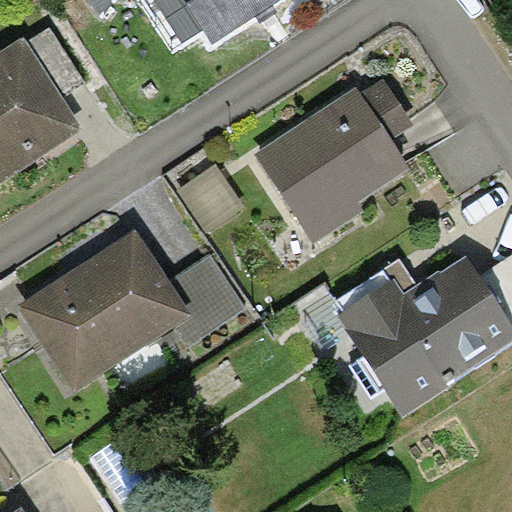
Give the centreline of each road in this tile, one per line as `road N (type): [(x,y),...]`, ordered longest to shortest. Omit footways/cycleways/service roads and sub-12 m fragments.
road 1 (residential): [(382,0),(0,244)]
road 2 (residential): [(415,0),(511,145)]
